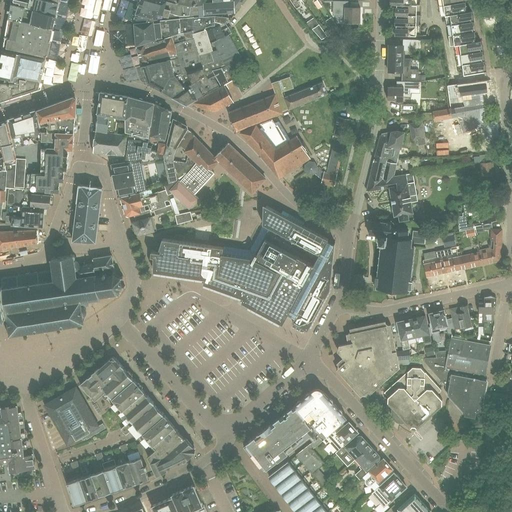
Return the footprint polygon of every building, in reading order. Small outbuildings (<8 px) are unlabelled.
[(56,15),(59,2),(48,0),(13,0),(13,1),(20,3),(19,5),(56,15)] [(196,15),(199,14),(198,6),(191,6),(176,3),(163,0),(140,0),(133,22),(135,22),(179,19),(179,16),(196,15)] [(204,15),(234,13),(241,4),(244,0),(236,0),(237,1),(219,3),(219,2),(215,2),(216,3),(203,4),(204,15)] [(298,1),(299,0),(290,0),(296,9),(301,6),(298,1)] [(53,28),(56,15),(19,5),(20,3),(13,1),(12,1),(8,19),(24,21),(53,28)] [(345,1),(333,1),(333,15),(345,15),(345,22),(360,23),(360,8),(345,7),(345,1)] [(466,12),(465,2),(444,5),(445,16),(446,16),(450,15),(466,12)] [(417,15),(417,4),(412,4),(396,4),(395,14),(417,15)] [(473,22),(473,21),(471,11),(467,12),(466,12),(450,15),(451,25),(473,22)] [(417,24),(417,20),(417,15),(395,14),(395,24),(417,24)] [(215,25),(214,16),(193,17),(134,23),(137,45),(155,39),(155,41),(171,36),(185,32),(192,30),(193,34),(206,30),(206,28),(209,27),(208,23),(211,23),(211,26),(215,25)] [(229,18),(215,16),(214,22),(222,24),(225,23),(228,19),(229,18)] [(51,39),(53,28),(24,21),(8,19),(5,37),(23,41),(24,34),(51,39)] [(453,35),(474,32),(473,22),(451,25),(453,35)] [(335,23),(329,26),(333,34),(340,32),(335,23)] [(320,39),(327,36),(319,24),(313,27),(317,32),(315,33),(320,39)] [(416,36),(417,24),(395,24),(395,35),(416,36)] [(199,54),(193,34),(192,30),(185,32),(171,36),(155,41),(151,42),(137,46),(142,63),(163,57),(163,56),(175,52),(176,56),(183,54),(184,58),(199,54)] [(193,34),(199,54),(210,51),(212,50),(206,30),(193,34)] [(476,42),(474,32),(453,35),(454,45),(455,45),(459,44),(476,42)] [(23,41),(5,37),(3,47),(47,56),(51,39),(24,34),(23,41)] [(218,52),(226,66),(242,59),(238,51),(237,49),(229,34),(213,42),(218,52)] [(421,40),(405,39),(405,46),(410,46),(410,48),(421,49),(421,40)] [(461,54),(482,51),(481,41),(476,41),(476,42),(459,44),(461,54)] [(403,59),(403,45),(389,45),(389,58),(403,59)] [(41,81),(46,59),(20,53),(20,54),(3,49),(0,63),(0,82),(21,83),(21,78),(41,81)] [(205,72),(211,70),(226,66),(218,52),(211,54),(210,51),(199,54),(184,58),(183,54),(176,56),(177,58),(142,65),(136,66),(140,79),(141,80),(143,81),(145,82),(147,82),(148,82),(151,84),(172,96),(185,88),(200,79),(206,75),(205,72)] [(462,64),(484,61),(482,51),(461,54),(462,64)] [(422,75),(422,72),(419,72),(419,69),(410,69),(411,59),(403,59),(389,58),(389,72),(403,72),(402,81),(411,81),(423,81),(423,75),(422,75)] [(242,59),(226,66),(211,70),(215,76),(213,77),(205,81),(206,83),(203,85),(200,79),(185,88),(172,96),(187,104),(193,101),(193,99),(221,85),(233,80),(228,71),(245,64),(242,59)] [(464,75),(485,72),(484,61),(462,64),(464,75)] [(215,76),(211,70),(205,72),(206,75),(200,79),(203,85),(206,83),(205,81),(213,77),(215,76)] [(289,109),(327,94),(325,88),(323,82),(284,98),(282,92),(294,88),(290,77),(272,83),(271,83),(274,91),(274,92),(275,95),(230,112),(229,112),(233,122),(234,126),(236,131),(239,130),(282,113),(281,113),(289,110),(289,109)] [(0,101),(39,88),(41,81),(21,78),(21,83),(0,82),(0,101)] [(236,84),(233,80),(226,83),(229,88),(235,84),(236,84)] [(411,81),(402,81),(397,81),(397,87),(388,87),(388,100),(396,100),(395,102),(403,102),(403,97),(411,97),(411,81)] [(453,108),(450,108),(452,117),(457,117),(463,115),(468,129),(467,130),(468,131),(481,126),(486,140),(486,141),(498,137),(497,120),(496,120),(485,124),(479,104),(482,104),(478,93),(487,92),(486,84),(458,87),(461,95),(465,106),(453,108)] [(233,101),(229,94),(225,85),(194,102),(202,108),(216,111),(233,101)] [(125,118),(129,97),(101,92),(98,114),(117,117),(125,118)] [(73,96),(38,110),(41,126),(47,125),(48,131),(73,132),(74,133),(76,116),(76,98),(73,96)] [(154,103),(129,97),(125,118),(126,132),(137,135),(137,140),(149,141),(149,137),(154,103)] [(151,136),(166,140),(170,118),(171,112),(172,112),(172,111),(155,104),(151,136)] [(434,121),(452,117),(450,108),(433,112),(434,121)] [(18,163),(6,165),(6,170),(6,171),(6,182),(6,187),(8,187),(25,189),(26,189),(26,184),(27,170),(41,170),(42,147),(42,132),(40,131),(37,110),(9,119),(10,120),(8,121),(18,163)] [(116,121),(117,117),(98,114),(96,130),(116,133),(117,121),(116,121)] [(350,119),(338,117),(334,135),(335,136),(327,172),(324,172),(324,175),(317,172),(318,167),(314,162),(310,162),(305,165),(305,170),(309,174),(314,175),(322,179),(322,182),(334,185),(350,119)] [(194,160),(189,155),(186,163),(173,160),(178,148),(177,147),(187,129),(188,128),(187,126),(174,119),(166,148),(166,144),(159,143),(158,151),(157,154),(164,155),(165,157),(164,157),(164,159),(169,182),(182,178),(187,174),(194,160)] [(8,120),(0,122),(0,141),(2,146),(5,161),(6,165),(18,163),(8,121),(8,120)] [(297,137),(275,150),(265,136),(267,134),(275,128),(269,120),(259,128),(256,125),(240,132),(256,149),(280,178),(311,158),(297,137)] [(424,128),(423,124),(422,121),(409,124),(412,141),(426,139),(424,128)] [(395,157),(397,147),(401,148),(404,132),(398,130),(382,133),(380,140),(379,141),(376,154),(394,157),(395,157)] [(27,170),(26,184),(30,185),(29,189),(54,191),(57,191),(58,179),(61,180),(62,169),(66,169),(66,168),(68,149),(71,149),(72,150),(72,140),(73,132),(48,131),(42,131),(42,132),(42,147),(41,170),(27,170)] [(106,154),(124,155),(126,136),(96,131),(93,152),(106,153),(106,154)] [(257,187),(258,188),(261,185),(260,184),(265,179),(228,143),(215,156),(192,132),(186,139),(181,146),(185,149),(184,151),(189,155),(194,160),(187,174),(182,178),(169,182),(169,183),(164,185),(168,195),(173,193),(190,209),(200,199),(195,194),(214,173),(211,169),(219,161),(253,192),(257,187)] [(150,158),(128,156),(129,162),(112,165),(114,174),(113,174),(114,179),(116,188),(117,188),(118,197),(137,193),(147,190),(141,164),(164,159),(164,157),(165,157),(164,155),(157,154),(158,151),(152,150),(150,158)] [(393,176),(397,158),(395,157),(394,157),(376,154),(366,191),(390,187),(390,186),(397,185),(395,176),(393,176)] [(482,188),(495,187),(492,154),(480,155),(482,188)] [(157,162),(143,166),(149,183),(162,179),(157,162)] [(417,201),(413,173),(395,176),(397,185),(390,186),(390,187),(395,215),(399,215),(400,221),(401,221),(401,220),(414,218),(411,202),(417,201)] [(95,242),(97,231),(100,205),(101,204),(100,204),(102,189),(103,189),(103,187),(101,187),(81,185),(81,184),(79,184),(79,186),(77,202),(78,202),(73,241),(95,242)] [(8,187),(7,204),(13,205),(44,208),(50,208),(51,195),(25,193),(25,192),(25,189),(8,187)] [(151,212),(154,211),(155,210),(171,205),(166,190),(159,193),(158,192),(152,194),(151,189),(140,193),(122,197),(125,209),(127,214),(130,215),(141,212),(145,211),(144,206),(149,204),(151,212)] [(496,220),(492,200),(470,203),(471,211),(478,210),(480,223),(496,220)] [(6,216),(5,223),(11,224),(43,226),(44,208),(13,205),(13,216),(6,216)] [(171,205),(155,210),(154,211),(155,216),(173,210),(171,205)] [(335,243),(303,226),(305,222),(283,210),(281,213),(266,206),(264,207),(263,207),(263,224),(263,225),(250,249),(224,246),(223,247),(163,238),(159,249),(161,249),(161,252),(152,251),(151,256),(154,257),(154,271),(204,279),(204,284),(243,298),(241,302),(283,324),(288,314),(295,317),(292,322),(308,330),(330,289),(335,243)] [(191,212),(184,213),(186,222),(193,220),(191,214),(191,212)] [(177,224),(186,222),(184,213),(176,215),(177,224)] [(136,233),(139,235),(157,230),(153,216),(136,221),(137,225),(134,226),(136,233)] [(413,253),(414,247),(415,247),(415,246),(414,246),(411,245),(412,239),(407,238),(408,230),(395,229),(396,224),(393,224),(393,223),(392,221),(390,221),(388,222),(388,223),(370,221),(369,234),(379,235),(378,243),(381,243),(381,249),(379,249),(379,250),(380,250),(380,256),(379,256),(378,257),(380,257),(379,263),(378,263),(378,264),(379,264),(378,270),(377,270),(377,271),(378,271),(377,277),(375,277),(374,285),(377,285),(376,288),(409,292),(409,289),(411,289),(412,281),(410,281),(411,275),(412,275),(412,274),(411,274),(411,268),(413,268),(413,267),(412,267),(412,261),(413,261),(414,260),(412,260),(413,254),(414,254),(414,253),(413,253)] [(488,230),(488,228),(492,227),(491,224),(475,227),(476,233),(485,232),(484,229),(488,230)] [(501,261),(502,230),(492,229),(491,229),(491,241),(495,241),(495,249),(480,252),(483,265),(501,261)] [(0,250),(38,243),(37,231),(0,231),(0,250)] [(426,244),(427,232),(413,231),(411,243),(426,244)] [(456,245),(454,235),(442,237),(445,248),(456,245)] [(456,254),(455,247),(446,249),(448,256),(456,254)] [(464,269),(483,265),(480,252),(461,256),(464,269)] [(72,255),(72,254),(70,254),(70,255),(56,257),(53,257),(53,258),(51,258),(52,260),(51,260),(51,262),(52,262),(53,270),(38,272),(25,274),(20,275),(20,274),(18,274),(19,275),(2,278),(3,286),(0,286),(0,315),(7,314),(10,333),(8,336),(10,337),(12,334),(28,331),(28,335),(30,335),(29,331),(45,329),(46,332),(47,332),(47,328),(61,326),(61,330),(63,329),(63,327),(66,326),(66,325),(81,323),(81,324),(83,323),(84,323),(84,321),(85,321),(84,319),(83,317),(86,315),(86,312),(86,309),(84,307),(83,306),(89,305),(88,300),(96,299),(97,299),(99,299),(99,298),(101,298),(100,296),(109,294),(110,297),(111,297),(111,294),(116,293),(118,295),(119,294),(118,292),(122,287),(125,287),(125,286),(122,285),(121,278),(123,277),(123,275),(120,277),(115,274),(115,271),(115,270),(112,257),(111,255),(93,258),(94,263),(85,265),(85,263),(84,263),(84,265),(80,267),(79,264),(78,262),(75,261),(75,259),(75,257),(74,254),(72,255)] [(464,269),(461,256),(443,260),(445,273),(464,269)] [(445,273),(443,260),(431,263),(430,258),(423,260),(427,277),(445,273)] [(484,313),(484,322),(484,334),(492,336),(494,322),(494,309),(496,309),(497,298),(491,295),(484,297),(484,298),(484,301),(479,301),(479,302),(479,313),(484,313)] [(451,311),(452,318),(454,329),(455,330),(472,326),(467,305),(460,306),(461,309),(451,311)] [(442,349),(438,331),(446,329),(447,333),(452,334),(454,329),(452,318),(446,319),(444,310),(430,313),(432,323),(430,323),(438,357),(443,357),(441,349),(442,349)] [(431,341),(425,316),(418,317),(417,316),(413,317),(412,319),(411,319),(415,337),(423,335),(425,343),(431,341)] [(415,337),(411,319),(410,319),(409,318),(405,319),(404,320),(397,322),(403,349),(410,348),(408,338),(415,337)] [(409,350),(396,351),(391,324),(389,325),(386,323),(385,321),(350,329),(350,331),(348,334),(346,334),(348,343),(339,345),(337,350),(343,357),(337,363),(338,365),(338,368),(336,369),(361,397),(362,395),(366,395),(367,397),(400,367),(398,359),(410,359),(409,350)] [(480,412),(486,382),(486,381),(483,381),(490,346),(460,340),(460,336),(452,334),(447,357),(443,357),(438,357),(424,358),(423,361),(453,394),(453,397),(459,404),(458,407),(466,409),(464,416),(475,418),(476,411),(479,412),(480,412)] [(511,343),(505,342),(503,352),(511,353),(511,343)] [(435,355),(433,347),(425,349),(427,356),(435,355)] [(511,353),(503,352),(502,362),(511,363),(511,353)] [(185,438),(147,395),(144,392),(145,392),(113,355),(80,384),(92,396),(92,395),(95,399),(105,391),(116,404),(130,421),(121,429),(126,434),(135,427),(155,450),(148,456),(157,474),(157,475),(167,470),(167,468),(183,461),(193,453),(195,454),(195,447),(193,447),(185,438)] [(413,367),(394,383),(384,392),(388,397),(387,402),(393,408),(392,408),(393,408),(392,413),(400,422),(405,422),(410,428),(412,426),(415,426),(416,428),(433,413),(442,405),(442,400),(437,393),(441,390),(421,367),(413,367)] [(45,405),(67,444),(81,436),(83,439),(86,437),(87,438),(105,428),(102,423),(98,425),(76,386),(45,405)] [(330,398),(328,398),(321,389),(320,389),(318,388),(317,388),(316,388),(315,389),(314,389),(310,392),(309,392),(308,392),(307,393),(306,394),(305,395),(305,397),(301,400),(300,400),(299,400),(298,400),(297,401),(297,402),(296,403),(296,404),(295,405),(295,406),(312,426),(319,435),(323,439),(326,437),(333,430),(346,418),(342,413),(342,412),(342,411),(341,409),(340,409),(339,408),(337,408),(333,403),(333,402),(332,400),(332,399),(331,398),(330,398)] [(0,463),(3,463),(3,462),(9,461),(10,472),(35,469),(33,455),(24,456),(18,414),(17,406),(1,408),(2,417),(0,417),(0,463)] [(311,427),(312,426),(295,406),(282,415),(283,415),(282,416),(282,415),(271,424),(270,424),(257,435),(255,437),(254,437),(246,443),(244,445),(260,467),(261,466),(262,465),(266,470),(278,461),(274,456),(280,451),(283,455),(297,445),(294,441),(299,436),(302,440),(309,435),(306,431),(311,427)] [(353,427),(349,422),(336,433),(333,430),(326,437),(338,451),(342,447),(358,432),(357,431),(357,430),(355,427),(353,427)] [(323,439),(319,435),(316,437),(318,439),(314,442),(313,441),(296,455),(312,474),(324,464),(312,450),(324,440),(323,439)] [(369,445),(369,443),(367,441),(365,441),(360,435),(344,449),(342,447),(338,451),(336,452),(341,458),(347,452),(349,454),(350,453),(356,459),(370,446),(369,445)] [(381,458),(375,452),(375,450),(373,447),(371,447),(370,446),(356,459),(362,465),(360,467),(362,469),(356,474),(360,479),(363,477),(366,474),(365,472),(381,458)] [(149,478),(146,470),(148,469),(146,465),(144,465),(141,457),(129,461),(136,483),(149,478)] [(370,471),(366,474),(363,477),(366,480),(365,481),(366,483),(366,484),(368,486),(369,486),(371,486),(373,489),(375,488),(376,489),(380,486),(379,486),(394,473),(391,470),(392,469),(383,459),(382,459),(370,471)] [(136,483),(129,461),(116,465),(124,487),(136,483)] [(276,485),(295,470),(294,469),(296,467),(291,461),(289,463),(288,461),(269,476),(276,485)] [(124,487),(116,465),(104,470),(112,491),(124,487)] [(112,491),(104,470),(92,474),(99,496),(112,491)] [(282,493),(301,478),(300,477),(302,476),(297,470),(296,471),(295,470),(276,485),(282,493)] [(394,473),(379,486),(380,486),(376,489),(372,493),(381,503),(375,509),(377,511),(383,511),(390,507),(387,503),(406,486),(400,479),(400,477),(397,474),(395,474),(394,473)] [(99,496),(92,474),(80,478),(87,500),(99,496)] [(87,500),(80,478),(67,482),(74,504),(87,500)] [(289,502),(308,487),(307,486),(309,484),(304,478),(302,480),(301,478),(282,493),(289,502)] [(194,484),(183,489),(192,511),(203,506),(194,484)] [(295,510),(314,495),(313,494),(315,493),(310,487),(309,488),(308,487),(289,502),(295,510)] [(183,489),(171,494),(172,496),(173,496),(179,511),(189,511),(192,511),(183,489)] [(428,511),(428,510),(415,493),(398,509),(401,511),(428,511)] [(296,511),(310,511),(321,504),(320,503),(322,501),(317,495),(315,497),(314,495),(295,510),(296,511)] [(172,496),(162,501),(166,511),(179,511),(173,496),(172,496)] [(166,511),(162,501),(151,505),(153,511),(166,511)]
